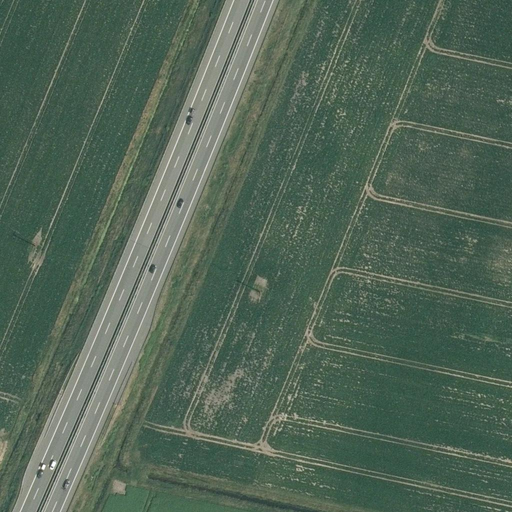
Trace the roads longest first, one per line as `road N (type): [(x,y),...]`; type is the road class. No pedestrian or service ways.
road 1 (motorway): [(52,511),(263,0)]
road 2 (motorway): [(238,0),(28,511)]
